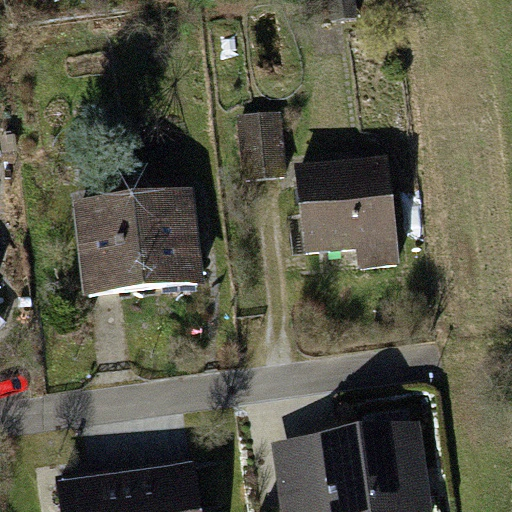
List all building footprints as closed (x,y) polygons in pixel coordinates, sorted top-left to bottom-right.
[(248,180),(284,177),(279,116),(243,119),(248,180)] [(389,166),(301,174),(309,254),(361,249),(363,269),(398,266),(389,166)] [(190,197),(82,209),(92,299),(199,287),(190,197)] [(431,511),(422,434),(280,452),(287,511),(431,511)] [(199,511),(194,467),(63,485),(66,511),(199,511)]
